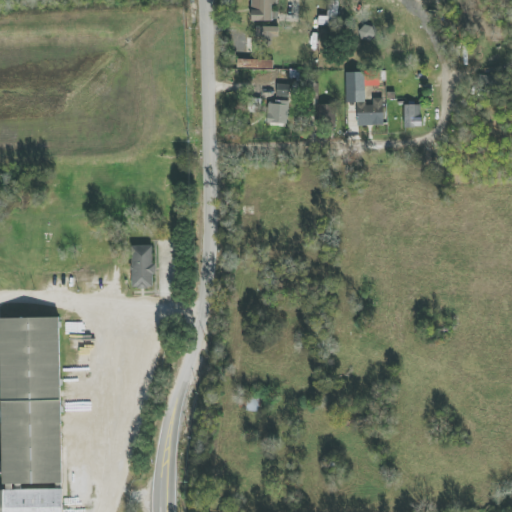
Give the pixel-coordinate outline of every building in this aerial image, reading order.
[(272,21),(272,5),(279,5),(278,0),(251,0),(252,22),(272,21)] [(319,25),(338,26),(338,8),(328,8),(328,17),(319,17),(319,25)] [(256,39),(279,39),(279,27),(256,27),(256,39)] [(346,73),(347,103),(357,103),(358,126),(385,126),(384,99),(367,99),(367,72),(346,73)] [(267,124),(288,124),(289,103),(268,102),(267,124)] [(336,105),(317,105),(317,121),(336,120),(336,105)] [(405,128),(423,127),(422,105),(404,106),(405,128)] [(153,246),(131,247),(132,288),(154,288),(153,246)] [(60,318),(0,319),(3,485),(63,484),(62,467),(60,318)]
